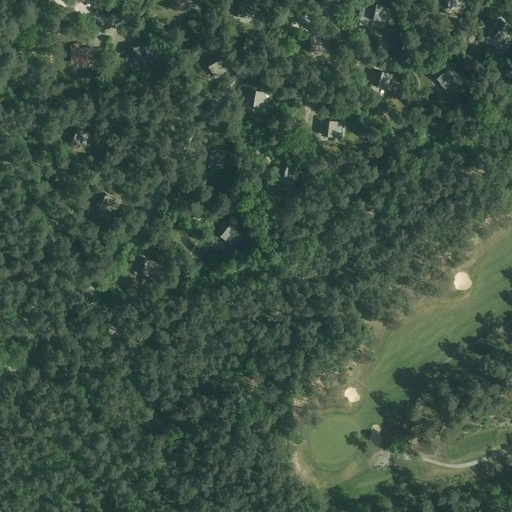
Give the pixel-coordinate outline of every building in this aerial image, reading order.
[(170,0),(172,9),(192,6),(191,0),(170,0)] [(253,4),(234,0),(233,0),(233,5),(235,5),(234,9),(228,8),(227,14),(250,18),(253,4)] [(368,18),(387,22),(390,6),(369,2),(368,8),(370,8),(368,18)] [(506,46),(511,39),(511,30),(501,20),(497,24),(499,25),(492,32),(506,46)] [(306,51),(325,50),(324,35),(303,36),(303,41),(306,41),(306,51)] [(153,56),(147,42),(127,49),(129,54),(131,54),(134,63),(153,56)] [(94,62),(93,48),(79,48),(79,43),(74,43),(74,48),(71,48),(72,63),(94,62)] [(206,62),(215,79),(229,71),(219,53),(214,55),(215,57),(206,62)] [(455,86),(460,81),(443,63),(439,67),(440,68),(433,75),(447,90),(453,84),(455,86)] [(373,85),(391,91),(395,75),(375,69),(374,75),(376,75),(373,85)] [(249,105),(268,108),(271,92),(252,89),(249,105)] [(323,135),(342,137),(344,121),(322,119),(322,125),(324,125),(323,135)] [(67,141),(84,148),(91,134),(72,125),(69,131),(71,132),(67,141)] [(203,165),(223,169),(226,153),(205,149),(204,155),(205,155),(203,165)] [(278,173),(296,182),(303,168),(285,159),(278,173)] [(122,201),(102,190),(99,195),(101,196),(97,205),(106,210),(106,211),(115,215),(122,201)] [(217,233),(232,245),(242,233),(225,219),(222,223),(223,225),(217,233)] [(139,258),(138,263),(140,263),(138,273),(156,277),(160,262),(139,258)]
